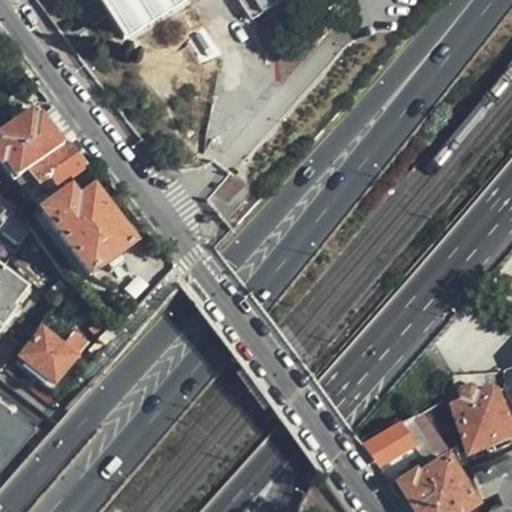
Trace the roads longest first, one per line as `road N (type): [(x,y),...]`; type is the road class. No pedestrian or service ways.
road 1 (trunk): [(461,0),(6,511)]
road 2 (trunk): [(491,0),(76,511)]
road 3 (tertiary): [(373,511),(0,10)]
road 4 (trunk): [(221,511),(511,184)]
road 5 (trunk): [(266,511),(511,188)]
